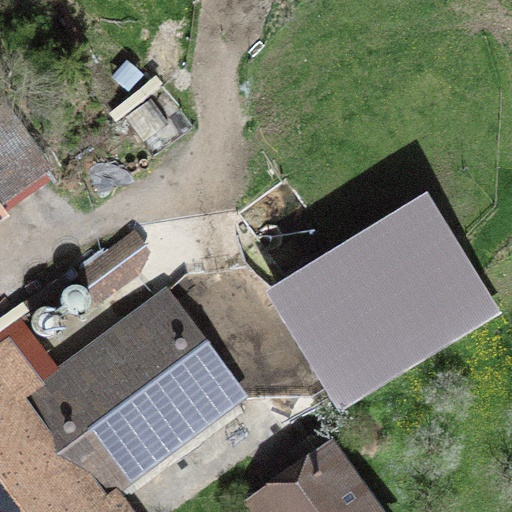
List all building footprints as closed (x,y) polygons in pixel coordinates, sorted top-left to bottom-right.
[(4,112),(0,115),(0,204),(46,171),(4,112)] [(339,402),(505,309),(434,183),(268,277),(339,402)] [(145,256),(130,236),(77,275),(96,301),(140,271),(145,256)] [(34,385),(5,345),(0,348),(0,511),(129,511),(113,491),(238,398),(163,297),(30,397),(26,392),(34,385)] [(265,505),(269,511),(362,511),(327,461),(265,505)]
